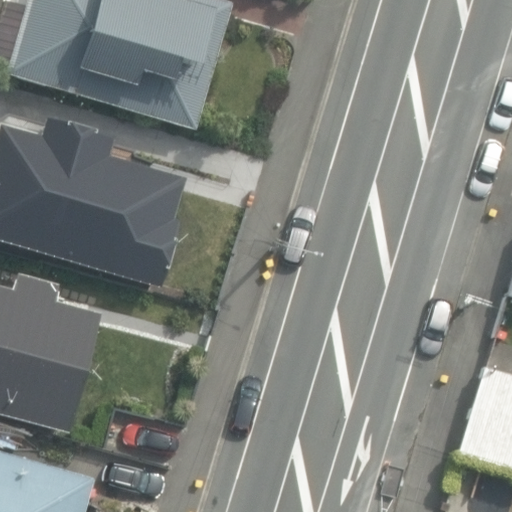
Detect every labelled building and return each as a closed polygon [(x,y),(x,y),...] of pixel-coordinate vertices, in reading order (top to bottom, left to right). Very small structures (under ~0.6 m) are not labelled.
[(1,79),(190,133),(226,7),(201,0),(22,0),(20,10),(1,4),(0,6),(0,69),(4,71),(1,79)] [(0,251),(158,290),(175,222),(170,220),(181,177),(106,159),(111,139),(40,121),(36,140),(0,131),(0,251)] [(0,419),(63,436),(94,318),(49,307),(54,288),(10,277),(6,292),(0,290),(0,419)] [(456,457),(511,474),(511,378),(483,370),(456,457)] [(105,445),(170,461),(179,426),(114,409),(105,445)] [(0,511),(81,511),(90,482),(0,456),(0,511)]
